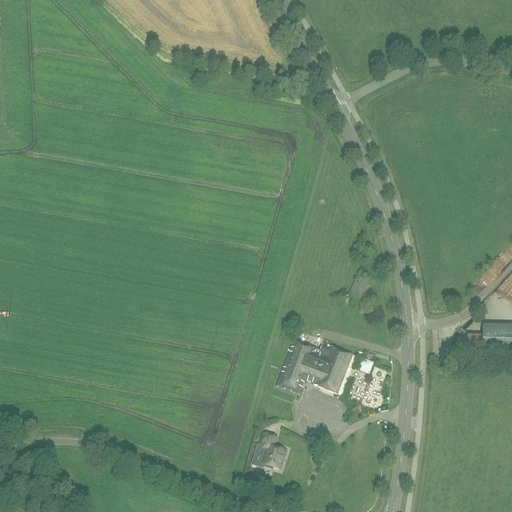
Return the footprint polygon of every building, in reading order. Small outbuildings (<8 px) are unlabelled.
[(475,344),(469,344),(469,356),(483,356),(483,359),(511,359),(511,328),(483,328),(483,340),(475,340),(475,344)] [(319,352),(316,351),(317,349),(294,339),(274,385),(297,395),(304,379),(313,383),(312,385),(338,396),(353,357),(330,347),(329,350),(322,347),(319,352)] [(370,373),(374,362),(363,357),(359,369),(370,373)] [(252,420),(260,431),(269,424),(261,413),(252,420)] [(281,472),(287,453),(273,448),(276,439),(264,435),(260,448),(266,450),(261,465),(281,472)]
